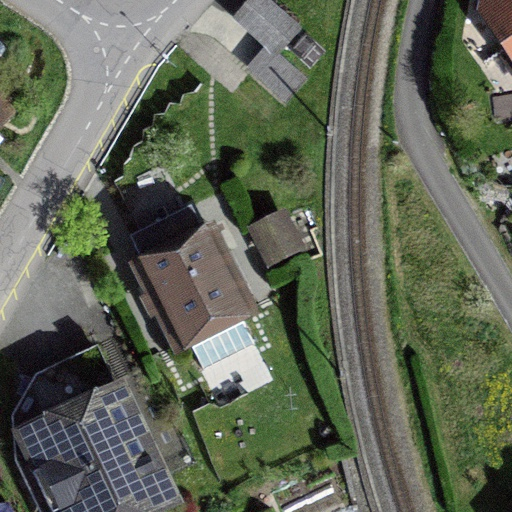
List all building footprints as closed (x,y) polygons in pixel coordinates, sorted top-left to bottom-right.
[(298,29),(265,0),(252,0),(236,18),(267,46),(248,67),(286,101),(304,79),(276,54),(298,29)] [(511,0),(484,0),(484,3),(511,43),(511,0)] [(253,227),(271,263),(298,250),(280,214),(253,227)] [(142,270),(178,342),(186,337),(203,370),(253,343),(237,312),(246,307),(210,236),(206,238),(198,223),(138,254),(146,268),(142,270)] [(58,509),(59,511),(146,511),(171,500),(101,354),(41,382),(25,428),(63,506),(58,509)]
